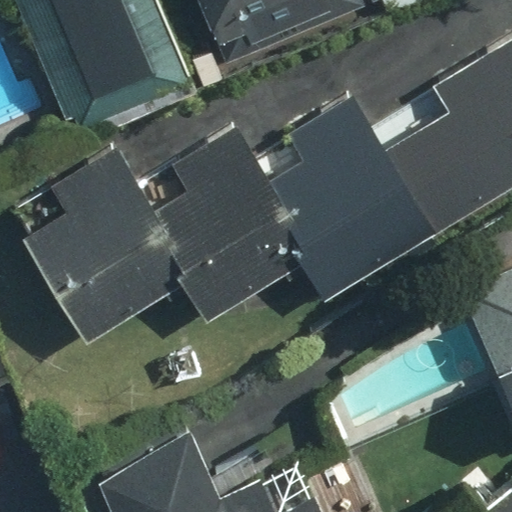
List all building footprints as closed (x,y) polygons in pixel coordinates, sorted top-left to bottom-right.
[(186,70),(154,0),(19,0),(72,120),(186,70)] [(200,0),(226,59),(363,0),(200,0)] [(511,28),(432,78),(447,103),(387,140),(442,228),(511,184),(511,28)] [(304,155),(274,174),(342,282),(431,227),(347,93),(288,129),(304,155)] [(171,159),(187,186),(155,206),(216,306),(309,249),(232,123),(171,159)] [(66,208),(23,233),(81,333),(184,273),(110,147),(51,182),(66,208)] [(511,265),(463,286),(511,403),(511,265)] [(97,476),(112,511),(321,511),(299,460),(218,495),(192,435),(97,476)]
